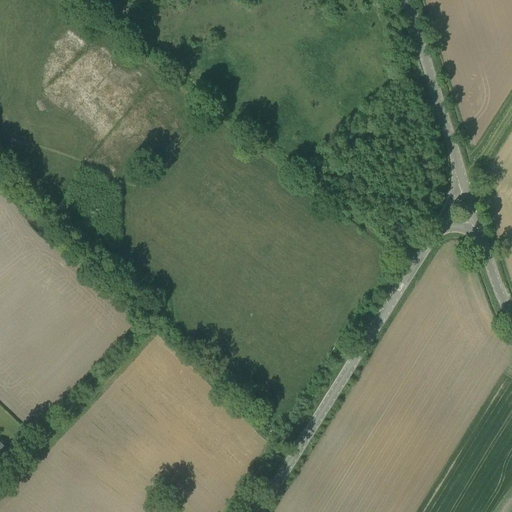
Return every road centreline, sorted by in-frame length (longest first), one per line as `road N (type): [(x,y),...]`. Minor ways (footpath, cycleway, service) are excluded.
road 1 (tertiary): [(256,511),(437,229)]
road 2 (tertiary): [(460,179),(407,0)]
